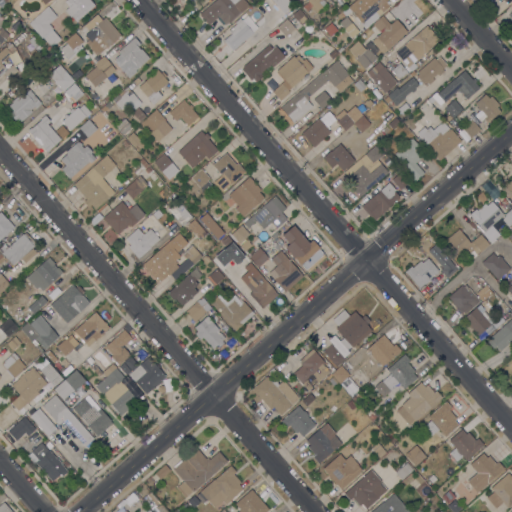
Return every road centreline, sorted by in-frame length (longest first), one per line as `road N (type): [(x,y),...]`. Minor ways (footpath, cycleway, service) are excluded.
road 1 (tertiary): [(511,122),(81,511)]
road 2 (residential): [(511,427),(139,0)]
road 3 (residential): [(317,511),(0,149)]
